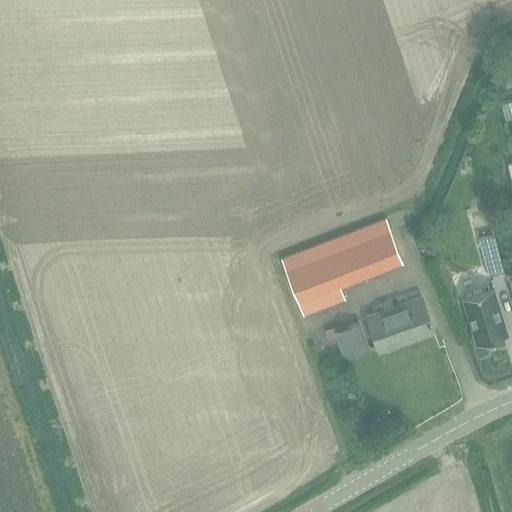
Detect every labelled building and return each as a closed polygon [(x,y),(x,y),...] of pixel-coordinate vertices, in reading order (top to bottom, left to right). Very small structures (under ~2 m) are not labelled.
[(418,196),(432,203),(445,178),(431,170),(418,196)] [(328,180),(329,195),(338,194),(339,204),(346,204),(343,179),(328,180)] [(134,300),(300,245),(295,227),(327,217),(315,182),(202,219),(200,212),(180,219),(185,232),(106,258),(117,292),(129,287),(134,300)] [(386,219),(281,259),(303,316),(345,299),(341,287),(403,263),(386,219)] [(504,272),(494,233),(478,237),(488,276),(504,272)] [(477,343),(477,344),(508,335),(507,334),(493,289),(493,288),(493,287),(462,297),(463,298),(477,343)] [(394,343),(433,329),(421,297),(367,316),(379,351),(394,346),(394,343)] [(139,379),(245,339),(231,303),(125,344),(139,379)] [(336,332),(337,335),(345,356),(368,348),(359,324),(336,332)] [(213,420),(298,392),(286,356),(201,383),(213,420)] [(307,413),(223,438),(233,472),(318,447),(307,413)]
